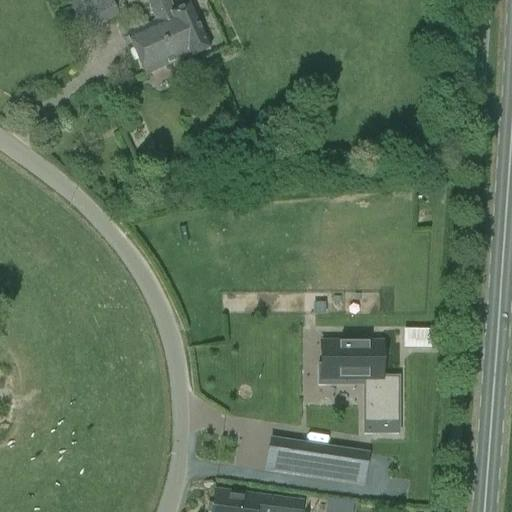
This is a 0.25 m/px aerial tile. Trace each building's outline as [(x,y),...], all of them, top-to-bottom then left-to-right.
[(110,0),(77,0),(69,4),(81,33),(119,18),(110,0)] [(188,6),(175,12),(169,0),(145,0),(155,22),(126,35),(145,76),(188,55),(189,58),(209,50),(188,6)] [(403,331),(403,349),(429,349),(429,332),(403,331)] [(381,344),(321,344),(321,380),(333,380),(333,386),(354,386),(354,380),(363,380),(363,423),(395,423),(395,379),(381,379),(381,344)] [(348,453),(289,443),(284,474),(362,486),(365,471),(346,468),(348,453)] [(302,503),(256,497),(213,491),(210,511),(317,511),(318,507),(301,505),(302,503)] [(328,499),(326,511),(352,511),(354,503),(328,499)]
